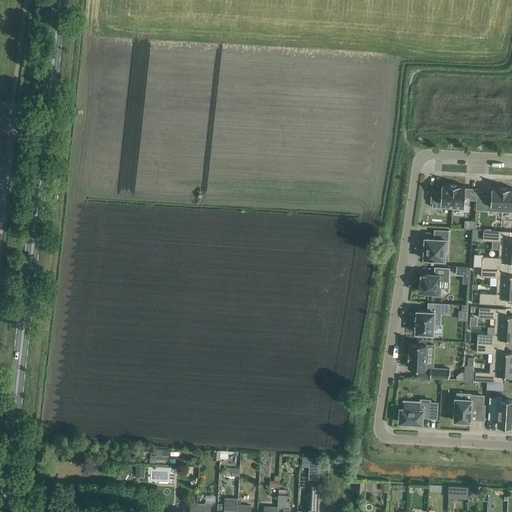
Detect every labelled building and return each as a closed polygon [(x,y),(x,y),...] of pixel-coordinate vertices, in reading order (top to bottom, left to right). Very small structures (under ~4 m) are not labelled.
[(447,185),(441,184),(441,190),(431,190),(430,202),(432,202),(432,207),(452,208),(453,184),(447,184),(447,185)] [(459,185),(453,184),(452,208),(464,209),(464,204),(469,204),(469,196),(464,196),(465,186),(459,185)] [(477,194),(476,209),(502,211),(503,187),(497,187),(497,188),(491,187),(491,195),(477,194)] [(503,187),(502,211),(511,211),(511,188),(509,188),(503,187)] [(445,251),(447,251),(448,229),(434,229),(433,238),(424,237),(424,243),(424,250),(422,250),(422,257),(424,257),(423,258),(429,258),(429,259),(432,259),(444,259),(445,251)] [(483,229),(483,240),(499,241),(499,249),(511,249),(511,237),(510,237),(510,231),(483,229)] [(482,256),(481,266),(508,267),(508,263),(508,261),(511,261),(511,249),(499,249),(498,257),(482,256)] [(470,266),(456,265),(456,274),(465,274),(467,275),(468,273),(470,273),(470,266)] [(419,280),(419,290),(420,290),(420,291),(432,292),(432,295),(440,296),(441,287),(438,287),(439,279),(444,279),(444,278),(449,279),(449,267),(434,266),(434,273),(427,273),(427,275),(421,274),(420,280),(419,280)] [(481,268),(481,276),(497,277),(497,285),(511,285),(511,274),(508,274),(508,267),(481,266),(481,268)] [(480,292),(479,303),(506,304),(506,297),(511,297),(511,285),(497,285),(496,293),(480,292)] [(415,325),(415,333),(433,334),(433,324),(440,325),(440,315),(438,315),(438,313),(449,314),(449,303),(427,302),(427,309),(428,309),(427,311),(416,311),(416,319),(415,319),(415,325)] [(479,306),(478,317),(495,318),(494,326),(511,327),(511,315),(505,315),(506,308),(479,306)] [(477,343),(504,345),(504,341),(504,338),(511,338),(511,327),(494,326),(494,334),(477,333),(477,343)] [(408,352),(407,359),(408,359),(408,361),(408,367),(425,368),(425,367),(426,345),(427,345),(427,344),(409,343),(409,344),(409,352),(408,352)] [(477,343),(476,352),(493,353),(492,360),(492,362),(490,362),(511,363),(511,351),(503,351),(503,349),(504,345),(477,343)] [(475,371),(475,380),(489,381),(496,381),(501,382),(502,375),(511,375),(511,363),(490,362),(489,372),(475,371)] [(448,378),(449,368),(448,368),(431,367),(430,367),(430,377),(448,378)] [(487,381),(487,389),(495,389),(496,381),(489,381),(487,381)] [(485,406),(482,406),(483,397),(470,396),(470,400),(455,399),(453,422),(461,422),(461,424),(468,425),(468,423),(470,423),(470,415),(476,415),(476,420),(484,420),(485,406)] [(489,399),(488,418),(498,419),(498,424),(511,425),(511,416),(511,413),(511,400),(502,399),(502,397),(493,397),(489,397),(489,399)] [(420,402),(403,401),(403,408),(400,408),(399,422),(407,422),(407,423),(413,424),(413,422),(422,423),(422,416),(429,416),(429,417),(437,418),(438,403),(430,402),(430,409),(419,409),(420,402)] [(169,455),(169,448),(155,448),(155,456),(156,456),(156,462),(169,463),(169,455)] [(319,479),(320,457),(308,457),(308,479),(319,479)] [(191,473),(186,466),(177,473),(182,480),(191,473)] [(279,475),(274,475),(274,480),(270,480),(269,486),(278,487),(279,475)] [(317,511),(319,484),(319,480),(308,480),(307,501),(307,508),(313,508),(314,511),(317,511)] [(355,480),(355,491),(364,491),(364,481),(355,480)] [(319,484),(317,511),(329,511),(326,511),(327,497),(329,495),(330,490),(327,488),(327,485),(319,484)] [(457,496),(467,496),(468,487),(458,486),(457,496)] [(478,487),(468,487),(467,496),(478,497),(478,487)] [(277,506),(286,507),(287,495),(286,495),(286,490),(278,489),(277,506)] [(196,511),(197,502),(190,501),(189,511),(183,511),(175,511),(174,511),(196,511)] [(209,511),(210,502),(197,502),(196,511),(209,511)] [(236,511),(237,504),(217,503),(216,511),(236,511)]
